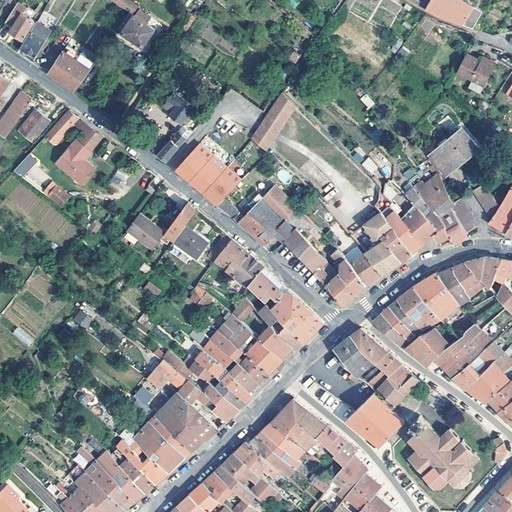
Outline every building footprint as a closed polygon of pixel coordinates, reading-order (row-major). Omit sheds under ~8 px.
[(113,0),(131,13),(124,22),(128,24),(120,35),(142,47),(153,29),(132,17),(137,10),(123,0),(113,0)] [(460,0),(429,0),(424,9),(437,16),(472,28),(481,12),(460,0)] [(5,20),(13,26),(21,13),(22,13),(26,8),(16,2),(5,20)] [(419,11),(411,7),(407,11),(415,17),(419,11)] [(194,17),(188,12),(185,15),(184,14),(175,27),(183,33),(194,17)] [(21,13),(13,26),(10,31),(22,38),(33,20),(22,13),(21,13)] [(128,24),(124,22),(115,34),(116,36),(120,35),(128,24)] [(45,41),(29,32),(19,47),(34,56),(45,41)] [(79,54),(67,45),(48,73),(74,91),(94,63),(80,53),(79,54)] [(408,50),(402,46),(397,54),(402,58),(408,50)] [(299,56),(293,51),(289,58),(295,63),(299,56)] [(481,61),(467,54),(457,72),(484,86),(495,63),(483,57),(481,61)] [(279,74),(275,78),(281,84),(284,78),(279,74)] [(281,84),(275,78),(274,78),(270,83),(277,89),(281,84)] [(295,103),(282,90),(259,124),(252,138),(266,149),(295,103)] [(31,98),(21,91),(0,120),(0,136),(4,139),(31,98)] [(193,107),(175,93),(164,107),(171,112),(169,114),(182,123),(193,107)] [(367,109),(374,105),(367,93),(360,97),(367,109)] [(142,110),(135,106),(128,116),(135,120),(142,110)] [(49,119),(35,108),(18,130),(32,141),(49,119)] [(98,132),(69,110),(37,144),(44,150),(47,153),(72,122),(82,129),(53,168),(68,180),(76,186),(77,187),(92,168),(81,158),(83,156),(81,154),(98,132)] [(440,173),(441,176),(477,146),(459,125),(426,154),(440,173)] [(183,127),(175,135),(172,133),(170,135),(170,140),(166,144),(163,142),(158,146),(161,149),(156,154),(165,161),(191,132),(186,127),(183,127)] [(101,135),(98,132),(81,154),(83,156),(101,135)] [(37,144),(20,163),(26,168),(44,150),(37,144)] [(358,147),(351,157),(360,163),(367,153),(358,147)] [(282,157),(271,148),(269,151),(280,160),(282,157)] [(361,165),(372,174),(378,166),(367,157),(361,165)] [(26,168),(20,163),(13,171),(20,177),(27,169),(26,168)] [(276,183),(264,196),(283,217),(289,211),(294,215),(300,210),(290,199),(279,187),(294,173),(285,164),(271,178),(276,183)] [(118,169),(113,176),(124,183),(128,176),(118,169)] [(403,172),(406,179),(414,176),(411,169),(403,172)] [(413,187),(423,200),(433,211),(434,212),(452,198),(441,176),(440,173),(425,186),(422,182),(413,187)] [(364,184),(375,195),(377,191),(380,187),(371,176),(364,184)] [(60,190),(47,179),(39,189),(59,207),(76,186),(68,180),(60,190)] [(380,192),(391,202),(401,191),(390,181),(380,192)] [(492,221),(500,207),(484,182),(473,190),(492,221)] [(151,190),(146,185),(143,189),(149,194),(151,190)] [(423,200),(413,187),(405,195),(417,207),(423,200)] [(511,189),(510,188),(500,207),(492,221),(491,223),(506,231),(511,219),(511,189)] [(377,191),(375,195),(374,198),(372,204),(378,211),(380,214),(387,204),(389,206),(391,204),(387,200),(381,194),(377,191)] [(264,196),(260,192),(249,202),(253,206),(264,196)] [(380,214),(378,211),(368,219),(357,206),(341,192),(325,206),(350,235),(362,225),(377,242),(364,253),(382,273),(401,261),(382,238),(393,228),(385,219),(380,214)] [(283,217),(264,196),(253,206),(249,202),(240,211),(224,197),(217,205),(243,227),(262,244),(273,233),(286,220),(283,217)] [(455,202),(452,198),(434,212),(439,218),(456,205),(455,202)] [(455,202),(456,205),(467,231),(477,224),(459,199),(455,202)] [(164,233),(173,240),(184,225),(196,210),(187,202),(165,232),(164,233)] [(469,236),(467,231),(456,205),(439,218),(444,224),(444,231),(448,236),(451,241),(453,244),(469,236)] [(436,227),(427,217),(418,208),(404,222),(423,242),(433,236),(435,230),(436,227)] [(423,242),(404,222),(392,209),(385,219),(393,228),(398,235),(412,252),(423,242)] [(433,211),(427,217),(436,227),(435,230),(433,236),(437,243),(448,236),(444,231),(444,224),(439,218),(434,212),(433,211)] [(153,249),(164,233),(165,232),(152,222),(151,224),(137,214),(127,228),(126,230),(153,249)] [(96,234),(102,225),(94,219),(88,228),(96,234)] [(295,229),(286,220),(273,233),(283,241),(283,242),(295,229)] [(184,225),(173,240),(173,241),(194,259),(206,243),(184,225)] [(398,235),(393,228),(382,238),(401,261),(412,252),(398,235)] [(356,292),(339,273),(327,259),(314,247),(295,229),(283,242),(317,275),(341,303),(343,305),(356,292)] [(322,236),(330,245),(337,238),(328,229),(322,236)] [(215,245),(222,251),(231,239),(225,233),(215,245)] [(231,239),(222,251),(213,261),(232,276),(248,253),(231,239)] [(222,251),(215,245),(207,256),(213,261),(222,251)] [(335,250),(330,255),(344,267),(339,273),(356,292),(366,284),(349,265),(335,250)] [(364,252),(349,265),(366,284),(382,273),(364,253),(364,252)] [(232,276),(245,286),(264,267),(248,253),(232,276)] [(486,256),(465,262),(483,282),(487,286),(492,278),(502,259),(486,256)] [(511,260),(502,259),(492,278),(501,283),(495,295),(498,298),(503,304),(509,310),(511,314),(511,260)] [(465,262),(452,267),(470,296),(483,282),(465,262)] [(250,290),(260,300),(263,302),(268,296),(274,302),(276,300),(287,289),(264,267),(245,286),(250,290)] [(452,267),(436,273),(458,303),(459,304),(471,297),(470,296),(452,267)] [(435,271),(413,286),(441,318),(458,303),(436,273),(435,271)] [(156,297),(161,291),(149,281),(144,288),(156,297)] [(203,283),(198,281),(194,288),(199,290),(203,283)] [(422,330),(441,318),(413,286),(397,299),(422,330)] [(288,326),(302,342),(312,333),(322,322),(287,289),(276,300),(278,302),(271,310),(278,316),(286,324),(288,326)] [(260,300),(250,290),(244,297),(245,298),(254,307),(260,300)] [(245,298),(244,297),(234,310),(232,308),(230,311),(232,313),(242,321),(254,307),(245,298)] [(415,335),(422,330),(397,299),(389,306),(415,335)] [(259,312),(271,325),(278,316),(271,310),(269,308),(266,305),(259,312)] [(415,335),(389,306),(381,313),(409,340),(415,335)] [(73,321),(87,329),(93,317),(79,310),(73,321)] [(255,333),(242,321),(232,313),(221,326),(231,334),(227,338),(239,347),(245,342),(255,333)] [(409,340),(381,313),(372,321),(401,347),(409,340)] [(142,315),(137,321),(148,328),(152,322),(142,315)] [(466,340),(479,327),(474,322),(458,338),(450,345),(435,359),(440,364),(461,345),(466,340)] [(278,333),(293,348),(294,349),(302,342),(288,326),(286,324),(278,333)] [(215,328),(218,330),(227,338),(231,334),(221,326),(220,327),(218,325),(215,328)] [(278,333),(271,325),(261,339),(262,340),(281,358),(293,348),(278,333)] [(12,335),(29,346),(34,338),(17,327),(12,335)] [(376,363),(388,351),(361,327),(353,334),(362,345),(359,347),(374,361),(376,363)] [(466,340),(473,347),(481,339),(486,334),(479,327),(466,340)] [(427,367),(435,359),(450,345),(435,328),(423,335),(421,334),(405,348),(427,367)] [(189,337),(202,343),(205,334),(193,329),(189,337)] [(227,338),(218,330),(210,338),(213,340),(232,359),(233,360),(239,353),(242,356),(246,353),(239,347),(227,338)] [(362,345),(353,334),(334,348),(335,349),(339,353),(343,359),(341,360),(361,376),(374,361),(359,347),(362,345)] [(485,346),(492,340),(486,334),(481,339),(473,347),(467,352),(447,371),(453,377),(469,361),(479,353),(485,346)] [(210,338),(201,349),(223,368),(232,359),(213,340),(210,338)] [(490,363),(497,356),(493,351),(498,345),(492,339),(492,340),(485,346),(479,353),(490,363)] [(262,340),(255,347),(275,366),(282,359),(281,358),(262,340)] [(194,359),(195,359),(213,373),(216,376),(223,368),(201,349),(192,341),(189,345),(199,353),(194,359)] [(440,364),(447,371),(467,352),(461,345),(440,364)] [(275,366),(255,347),(252,348),(246,354),(248,355),(268,373),(275,366)] [(162,358),(178,371),(185,363),(183,361),(169,350),(164,355),(157,349),(154,353),(162,359),(162,358)] [(481,373),(467,388),(486,403),(489,400),(511,377),(511,358),(503,350),(497,356),(490,363),(481,373)] [(370,384),(375,387),(386,377),(401,366),(402,364),(388,351),(376,363),(378,365),(383,369),(376,377),(370,384)] [(162,359),(154,353),(152,352),(147,360),(156,367),(148,377),(157,387),(167,376),(180,389),(178,392),(190,403),(197,396),(198,394),(194,391),(198,386),(187,378),(178,371),(162,358),(162,359)] [(257,382),(268,373),(248,355),(239,365),(257,382)] [(213,373),(195,359),(190,367),(193,369),(207,380),(213,373)] [(481,373),(469,361),(453,377),(466,389),(467,388),(481,373)] [(190,367),(185,363),(178,371),(187,378),(193,369),(190,367)] [(257,382),(239,365),(237,363),(227,372),(249,390),(257,382)] [(383,369),(378,365),(371,373),(376,377),(383,369)] [(401,366),(386,377),(388,379),(397,389),(412,375),(401,366)] [(251,393),(249,390),(227,372),(221,380),(244,401),(251,393)] [(397,389),(388,379),(377,390),(375,392),(381,399),(377,404),(370,397),(356,411),(347,419),(381,446),(404,421),(392,408),(419,380),(412,375),(397,389)] [(388,379),(386,377),(375,387),(377,390),(388,379)] [(511,377),(489,400),(499,411),(511,399),(511,377)] [(214,387),(238,407),(244,401),(221,380),(214,387)] [(149,390),(143,383),(134,395),(138,399),(149,390)] [(202,390),(198,394),(197,396),(225,421),(238,407),(214,387),(211,384),(204,391),(202,390)] [(149,390),(138,399),(143,404),(153,396),(149,390)] [(190,403),(178,392),(178,391),(169,399),(165,403),(188,423),(199,411),(190,403)] [(77,401),(86,406),(90,398),(81,394),(77,401)] [(287,405),(273,421),(295,440),(306,449),(320,461),(323,457),(317,452),(326,446),(318,438),(328,425),(294,397),(287,405)] [(138,399),(129,405),(141,414),(144,410),(146,413),(149,410),(143,404),(138,399)] [(511,399),(499,411),(508,421),(511,417),(511,399)] [(218,428),(206,416),(195,428),(188,423),(165,403),(153,414),(192,450),(218,428)] [(141,414),(129,405),(129,404),(126,407),(129,409),(128,410),(141,421),(145,417),(141,414)] [(199,411),(188,423),(195,428),(206,416),(199,411)] [(153,414),(147,419),(172,442),(186,456),(192,450),(153,414)] [(429,424),(420,414),(410,424),(412,427),(413,428),(411,428),(409,431),(409,432),(411,432),(411,434),(414,435),(410,439),(407,438),(407,440),(410,441),(418,449),(409,458),(422,472),(420,473),(421,474),(418,476),(419,477),(424,475),(425,476),(422,479),(423,481),(426,477),(430,481),(427,485),(428,486),(432,483),(432,486),(434,487),(434,484),(438,484),(438,486),(440,486),(440,483),(443,480),(445,482),(448,478),(453,484),(452,488),(454,489),(455,485),(462,486),(463,489),(466,488),(464,485),(469,480),(472,482),(473,479),(471,478),(470,472),(472,472),(472,469),(471,465),(479,458),(473,452),(475,451),(474,449),(472,450),(471,450),(463,441),(464,438),(463,437),(461,441),(459,439),(459,438),(450,428),(440,437),(429,424)] [(147,419),(136,430),(131,435),(143,449),(150,455),(169,472),(186,456),(172,442),(147,419)] [(263,429),(285,447),(287,449),(295,440),(273,421),(271,420),(265,427),(263,429)] [(131,435),(136,430),(129,424),(126,428),(121,424),(113,433),(121,440),(115,446),(124,452),(154,484),(169,472),(150,455),(144,461),(137,454),(143,449),(131,435)] [(326,446),(336,454),(348,441),(328,425),(318,438),(326,446)] [(285,447),(263,429),(261,431),(257,435),(279,454),(285,447)] [(134,500),(144,492),(110,454),(105,450),(89,435),(84,441),(100,455),(95,459),(134,500)] [(255,437),(250,442),(275,465),(296,484),(300,487),(303,483),(291,473),(296,468),(287,460),(279,454),(257,435),(255,437)] [(491,440),(496,448),(504,443),(500,438),(491,439),(491,440)] [(273,476),(268,482),(284,497),(289,501),(300,487),(296,484),(275,465),(250,442),(247,440),(237,450),(234,453),(259,475),(264,469),(273,476)] [(292,454),(298,458),(306,449),(295,440),(287,449),(292,454)] [(334,456),(345,464),(354,453),(357,449),(348,441),(336,454),(334,456)] [(144,492),(154,484),(124,452),(115,446),(113,443),(105,450),(110,454),(144,492)] [(506,453),(504,443),(496,448),(495,461),(499,462),(506,453)] [(86,451),(81,447),(74,455),(79,459),(83,455),(86,451)] [(95,459),(86,451),(83,455),(91,463),(95,459)] [(284,497),(268,482),(259,475),(234,453),(231,456),(221,466),(261,500),(264,503),(271,497),(277,504),(284,497)] [(354,453),(345,464),(337,475),(334,479),(342,486),(325,508),(330,511),(333,511),(336,509),(347,496),(365,472),(368,469),(354,453)] [(292,454),(287,460),(296,468),(301,472),(304,470),(302,468),(303,468),(300,464),(302,462),(298,458),(292,454)] [(124,508),(134,500),(95,459),(91,463),(84,470),(86,471),(104,488),(124,508)] [(253,507),(261,500),(221,466),(218,468),(216,471),(232,490),(243,499),(253,507)] [(104,511),(119,511),(124,508),(104,488),(86,471),(75,483),(78,486),(104,511)] [(207,489),(219,501),(220,503),(232,490),(216,471),(213,474),(204,481),(209,486),(207,489)] [(365,472),(347,496),(362,509),(376,493),(381,486),(365,472)] [(311,481),(315,484),(320,476),(317,473),(311,481)] [(511,474),(500,487),(511,498),(511,474)] [(67,476),(66,475),(63,478),(75,489),(78,486),(75,483),(70,478),(67,476)] [(209,486),(204,481),(202,484),(190,494),(206,510),(207,511),(208,511),(219,501),(207,489),(209,486)] [(312,488),(315,484),(311,481),(304,490),(317,501),(321,495),(312,488)] [(20,495),(10,485),(1,493),(3,495),(0,498),(0,508),(3,511),(30,511),(17,498),(20,495)] [(81,511),(67,497),(62,492),(59,489),(56,485),(53,488),(56,492),(57,491),(59,493),(57,496),(63,502),(61,505),(66,511),(81,511)] [(67,497),(81,511),(104,511),(78,486),(75,489),(70,495),(67,497)] [(304,490),(300,487),(289,501),(297,507),(300,503),(297,500),(304,490)] [(504,511),(511,511),(511,498),(500,487),(490,498),(504,511)] [(386,511),(390,507),(376,493),(362,509),(359,511),(386,511)] [(182,502),(179,505),(185,511),(203,511),(206,510),(190,494),(182,502)] [(504,511),(490,498),(483,505),(489,511),(504,511)] [(258,511),(253,507),(243,499),(231,511),(258,511)]
